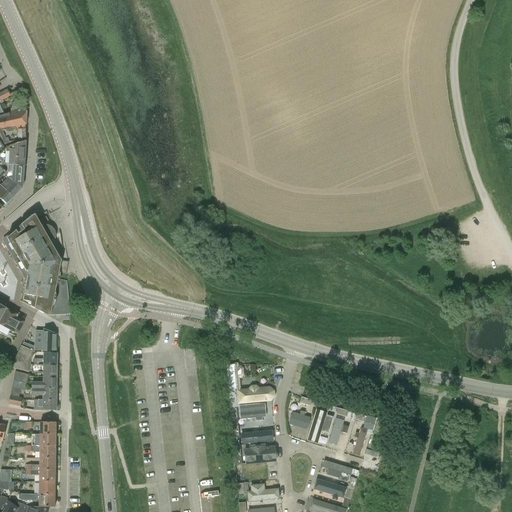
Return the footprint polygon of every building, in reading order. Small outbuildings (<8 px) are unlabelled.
[(0,93),(0,101),(10,97),(7,90),(0,93)] [(27,108),(5,116),(0,117),(0,124),(4,123),(5,124),(13,123),(13,121),(26,118),(27,108)] [(26,138),(26,118),(13,121),(13,123),(5,124),(4,123),(0,124),(0,133),(5,146),(26,138)] [(7,148),(6,149),(0,154),(0,159),(8,169),(9,166),(24,167),(26,141),(7,148)] [(0,178),(8,170),(8,169),(0,159),(0,178)] [(8,169),(8,170),(8,173),(7,178),(12,182),(22,189),(24,167),(9,166),(8,169)] [(8,170),(0,178),(0,187),(13,198),(22,189),(12,182),(7,178),(8,173),(8,170)] [(6,205),(13,198),(0,187),(0,200),(5,205),(6,204),(6,205)] [(58,279),(59,273),(61,262),(68,263),(64,242),(62,243),(59,229),(54,230),(49,222),(51,221),(47,213),(37,219),(35,215),(31,216),(15,230),(16,231),(3,242),(6,247),(11,247),(28,275),(22,303),(48,316),(70,315),(67,281),(58,279)] [(61,262),(59,273),(66,275),(68,263),(61,262)] [(17,317),(6,309),(0,320),(0,325),(10,331),(8,334),(16,338),(24,323),(16,319),(17,317)] [(43,353),(55,353),(56,335),(44,330),(43,345),(43,353)] [(21,347),(10,368),(28,372),(32,352),(21,347)] [(57,353),(55,353),(43,353),(43,359),(32,360),(32,366),(43,365),(57,366),(57,353)] [(228,389),(234,388),(238,388),(235,363),(225,364),(225,367),(228,389)] [(43,377),(56,378),(57,366),(43,365),(32,366),(31,372),(43,372),(43,377)] [(15,371),(13,380),(26,383),(28,375),(15,371)] [(56,389),(56,378),(43,377),(43,383),(31,383),(31,389),(39,389),(56,389)] [(13,380),(11,389),(20,390),(25,391),(26,383),(13,380)] [(239,403),(271,401),(275,396),(274,389),(270,386),(259,387),(256,383),(251,384),(248,387),(238,388),(239,403)] [(10,397),(22,399),(22,398),(19,398),(20,390),(11,389),(10,397)] [(43,396),(42,401),(56,401),(56,389),(39,389),(31,389),(31,396),(43,396)] [(20,407),(22,399),(10,397),(8,404),(20,407)] [(300,404),(310,406),(312,401),(301,398),(300,404)] [(56,401),(42,401),(35,400),(34,411),(56,411),(56,401)] [(267,417),(265,403),(240,405),(241,419),(255,418),(256,421),(262,421),(262,417),(267,417)] [(318,409),(328,412),(330,406),(320,403),(318,409)] [(336,415),(347,418),(348,412),(338,409),(337,414),(336,415)] [(309,443),(318,445),(323,430),(330,432),(331,428),(324,426),(328,413),(319,410),(309,443)] [(309,429),(313,418),(304,415),(305,412),(301,411),(300,414),(293,412),(290,423),(309,429)] [(355,420),(365,423),(367,417),(356,414),(355,420)] [(331,436),(338,438),(343,421),(336,419),(331,436)] [(39,422),(39,435),(55,435),(56,422),(39,422)] [(274,441),(273,429),(242,432),(243,444),(274,441)] [(360,429),(353,453),(359,455),(366,431),(360,429)] [(55,435),(39,435),(39,447),(55,447),(55,435)] [(282,460),(281,444),(245,447),(247,463),(282,460)] [(39,447),(32,447),(27,446),(26,452),(39,452),(39,459),(55,459),(55,447),(39,447)] [(26,470),(26,471),(55,471),(55,459),(39,459),(39,465),(26,465),(25,466),(25,470),(26,470)] [(324,462),(321,469),(328,471),(326,476),(340,481),(341,475),(350,478),(352,470),(324,462)] [(39,483),(55,483),(55,471),(26,471),(26,475),(39,476),(39,483)] [(317,478),(314,488),(334,494),(333,497),(337,498),(338,495),(343,497),(346,487),(317,478)] [(348,488),(354,490),(357,480),(351,478),(348,488)] [(5,482),(4,482),(0,481),(0,488),(8,490),(8,482),(5,482)] [(248,490),(248,501),(279,498),(278,487),(265,488),(265,482),(250,484),(251,489),(248,490)] [(39,483),(39,495),(55,495),(55,483),(39,483)] [(345,498),(351,500),(354,490),(348,488),(345,498)] [(39,501),(39,506),(39,507),(48,507),(55,507),(55,495),(39,495),(20,495),(20,500),(39,501)] [(318,511),(345,511),(347,508),(314,498),(311,510),(318,511)] [(16,506),(7,500),(0,510),(0,511),(27,511),(29,507),(29,506),(18,502),(16,506)]
